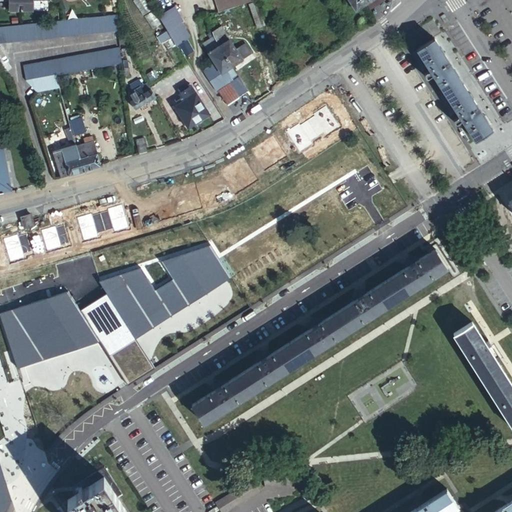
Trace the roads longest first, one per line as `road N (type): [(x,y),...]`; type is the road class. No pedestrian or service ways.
road 1 (tertiary): [(0,208),(231,133),(403,12)]
road 2 (residential): [(430,207),(73,446)]
